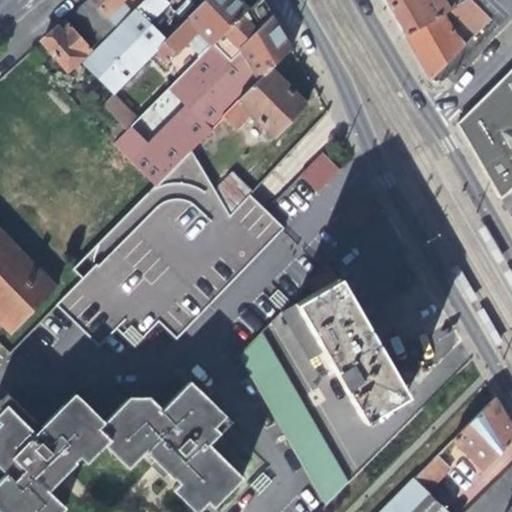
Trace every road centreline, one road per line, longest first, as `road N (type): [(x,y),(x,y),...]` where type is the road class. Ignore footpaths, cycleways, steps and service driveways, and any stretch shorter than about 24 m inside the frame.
road 1 (secondary): [(297,0),(386,180),(511,396)]
road 2 (secondary): [(511,250),(430,112)]
road 3 (secondary): [(430,112),(363,0)]
